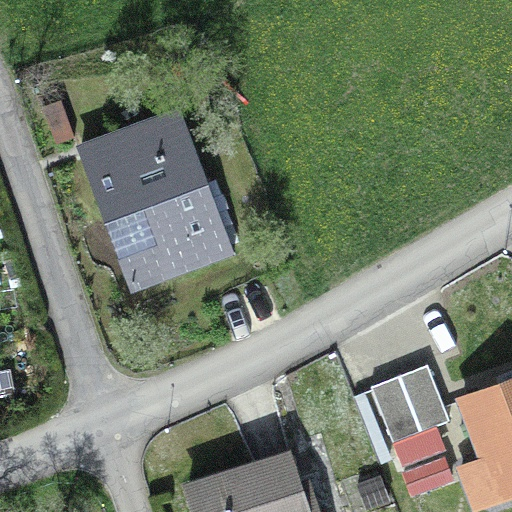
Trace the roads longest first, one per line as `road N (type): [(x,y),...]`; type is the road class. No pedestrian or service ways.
road 1 (residential): [(108,428),(511,226)]
road 2 (residential): [(108,428),(0,110)]
